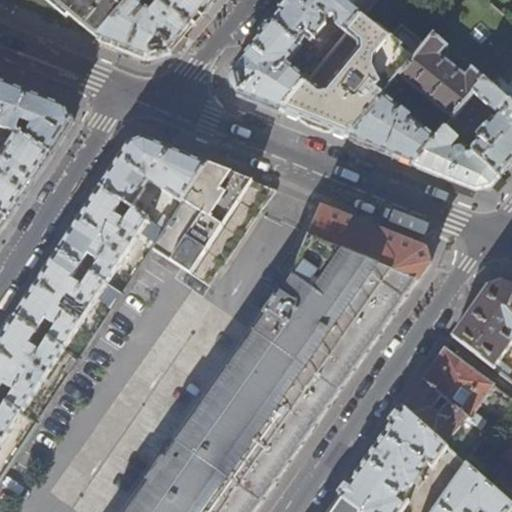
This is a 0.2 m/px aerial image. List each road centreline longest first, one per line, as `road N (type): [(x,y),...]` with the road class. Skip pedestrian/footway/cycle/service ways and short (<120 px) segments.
road 1 (residential): [(489,233),(164,105)]
road 2 (residential): [(489,233),(296,511)]
road 3 (residential): [(0,282),(128,91)]
road 4 (residential): [(128,91),(0,38)]
road 5 (residential): [(253,0),(164,105)]
